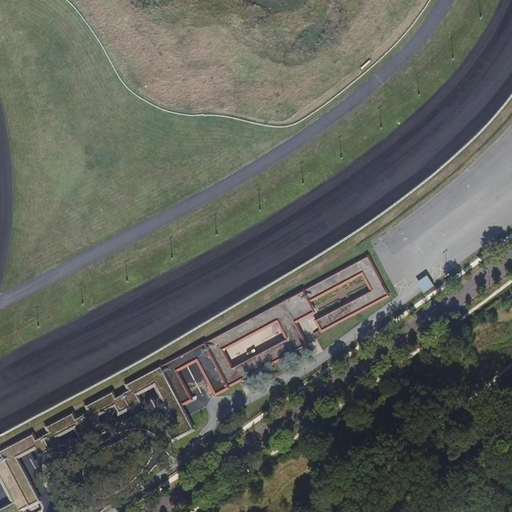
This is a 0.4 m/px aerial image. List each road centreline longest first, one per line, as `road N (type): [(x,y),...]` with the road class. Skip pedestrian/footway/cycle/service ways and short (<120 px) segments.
road 1 (unknown): [(0,415),(295,259),(382,203),(461,138),(511,71)]
road 2 (residential): [(158,511),(511,257)]
road 3 (unknown): [(94,511),(82,461),(122,435),(145,432),(157,454),(176,464)]
